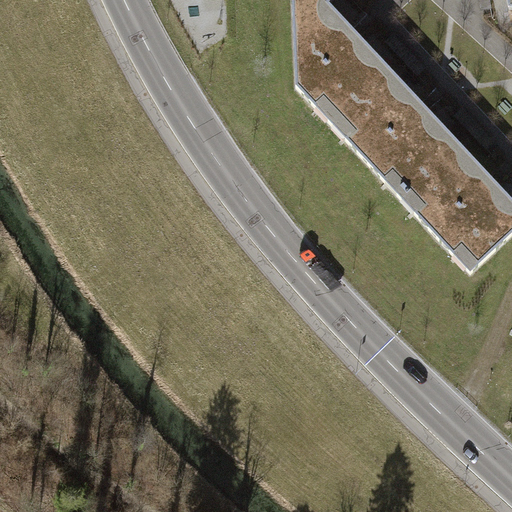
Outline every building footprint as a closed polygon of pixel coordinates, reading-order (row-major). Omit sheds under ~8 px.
[(291,0),(296,89),(331,126),(390,71),(329,6),(335,0),(291,0)] [(491,0),(479,0),(483,14),(493,12),(491,0)] [(394,35),(386,42),(418,77),(426,69),(394,35)] [(390,71),(331,126),(400,200),(459,145),(390,71)] [(463,109),(455,116),(487,151),(495,143),(463,109)] [(511,201),(459,145),(400,200),(471,276),(511,237),(511,201)]
